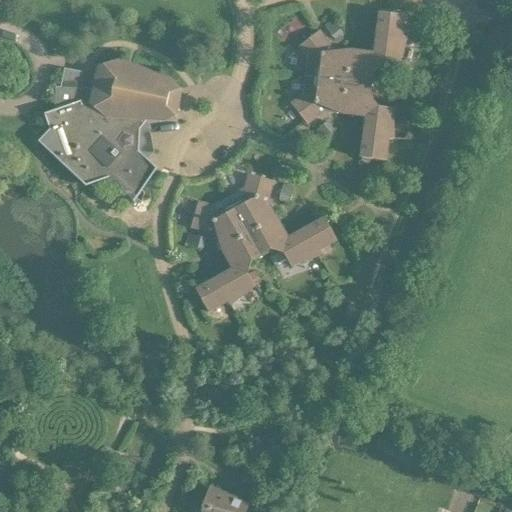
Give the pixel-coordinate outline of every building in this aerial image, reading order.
[(375,33),(402,36),(404,15),(378,12),(375,33)] [(325,25),(336,39),(342,34),(332,20),(325,25)] [(373,53),(351,50),(335,51),(319,30),(298,46),(306,58),(305,76),(370,85),(372,74),(369,71),(369,65),(372,63),(373,53)] [(402,36),(375,33),(373,53),(372,63),(369,65),(369,71),(372,74),(383,65),(397,67),(406,38),(402,36)] [(134,201),(157,168),(139,151),(140,129),(148,119),(162,121),(163,117),(176,115),(181,90),(170,82),(171,79),(122,64),(118,60),(97,66),(92,88),(81,88),(82,72),(63,68),(59,87),(56,86),(55,109),(43,113),(49,129),(38,141),(85,186),(109,177),(134,201)] [(305,76),(302,94),(291,103),(307,124),(328,108),(343,113),(365,116),(366,106),(364,103),(365,97),(369,96),(370,85),(305,76)] [(362,136),(388,139),(393,139),(392,108),(377,106),(369,96),(365,97),(364,103),(366,106),(365,116),(362,136)] [(333,129),(328,122),(314,132),(320,139),(333,129)] [(362,136),(359,157),(385,160),(388,139),(362,136)] [(244,187),(228,196),(260,255),(270,249),(270,245),(275,242),(279,243),(288,238),(287,237),(277,218),(266,207),(273,181),(248,174),(244,187)] [(292,186),(284,183),(279,200),(288,202),(292,186)] [(221,249),(232,268),(232,269),(241,264),(242,261),(248,258),(251,261),(260,255),(228,196),(212,205),(198,201),(191,227),(217,234),(221,249)] [(323,217),(305,228),(317,251),(336,240),(323,217)] [(270,245),(270,249),(283,253),(290,266),(319,255),(317,251),(305,228),(287,237),(288,238),(279,243),(275,242),(270,245)] [(205,239),(189,234),(186,242),(203,247),(205,239)] [(246,273),(251,261),(248,258),(242,261),(241,264),(232,269),(232,268),(214,278),(227,301),(230,305),(254,286),(247,275),(246,273)] [(253,270),(247,275),(254,286),(261,281),(253,270)] [(227,301),(214,278),(195,289),(208,312),(227,301)] [(245,511),(248,504),(234,495),(233,497),(209,488),(203,503),(206,508),(206,511),(245,511)]
